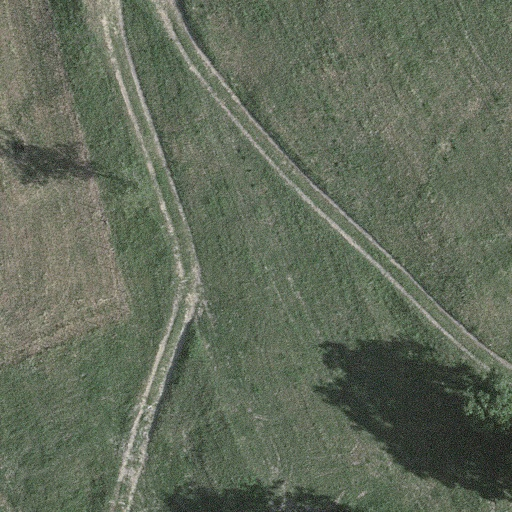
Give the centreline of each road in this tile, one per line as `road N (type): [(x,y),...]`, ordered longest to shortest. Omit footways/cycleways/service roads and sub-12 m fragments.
road 1 (track): [(116,511),(167,352),(181,275),(100,0)]
road 2 (track): [(164,0),(205,84),(306,194),(511,381)]
